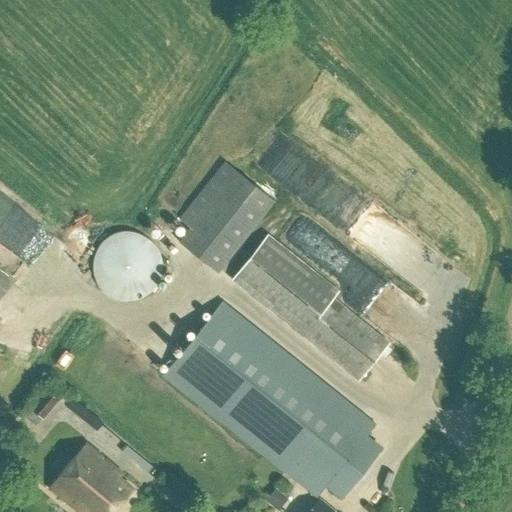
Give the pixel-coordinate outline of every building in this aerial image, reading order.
[(271,171),(284,194),(300,185),(292,169),(295,167),(291,160),(271,171)] [(179,219),(191,229),(180,243),(219,275),(277,203),(225,162),(179,219)] [(348,201),(314,174),(297,194),(345,232),(352,223),(339,213),(348,201)] [(0,251),(48,288),(70,259),(22,223),(0,251)] [(150,294),(155,290),(158,285),(161,280),(162,274),(163,268),(162,262),(161,256),(158,251),(155,246),(150,241),(145,238),(140,235),(134,234),(128,233),(122,234),(116,235),(111,238),(106,241),(101,246),(98,250),(95,256),(94,262),(93,268),(94,274),(95,280),(98,285),(101,290),(106,294),(111,298),(116,300),(122,302),(128,302),(134,302),(140,300),(145,298),(150,294)] [(359,380),(389,342),(335,299),(340,292),(270,236),(234,281),(359,380)] [(0,282),(0,320),(5,324),(12,315),(23,323),(34,307),(0,282)] [(375,426),(223,304),(166,375),(317,497),(326,487),(339,497),(380,447),(367,436),(375,426)] [(50,410),(36,399),(29,407),(42,419),(50,410)] [(113,511),(132,490),(119,479),(122,476),(86,445),(50,487),(78,511),(113,511)] [(336,511),(321,499),(310,511),(336,511)]
